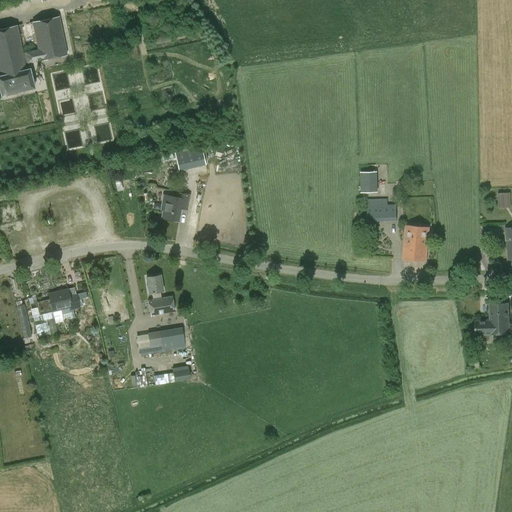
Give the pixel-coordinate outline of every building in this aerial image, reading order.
[(28,69),(26,69),(25,66),(66,55),(67,58),(119,47),(111,6),(59,17),(17,26),(17,25),(0,29),(0,70),(8,68),(15,93),(33,89),(28,69)] [(76,114),(60,118),(64,132),(80,127),(76,114)] [(201,147),(174,153),(178,171),(205,165),(201,147)] [(377,172),(360,173),(360,185),(360,193),(378,192),(377,172)] [(498,208),(510,208),(510,193),(504,193),(497,193),(498,203),(498,208)] [(182,194),(181,199),(163,196),(162,204),(164,204),(162,218),(178,221),(180,208),(187,210),(189,195),(182,194)] [(72,195),(48,200),(55,231),(67,229),(67,230),(81,227),(78,214),(83,212),(80,200),(74,201),(72,195)] [(368,222),(397,221),(396,205),(388,205),(387,199),(367,200),(368,222)] [(429,228),(406,226),(403,259),(426,261),(429,228)] [(161,298),(160,292),(162,292),(160,276),(146,278),(149,294),(152,294),(153,300),(147,301),(150,317),(175,312),(172,296),(161,298)] [(80,309),(76,294),(69,296),(67,289),(59,292),(59,294),(49,296),(54,318),(60,316),(59,310),(68,308),(69,311),(80,309)] [(489,304),(490,320),(475,321),(475,336),(490,336),(490,334),(509,334),(509,340),(511,339),(511,323),(508,324),(508,303),(489,304)] [(21,306),(28,337),(35,336),(28,305),(21,306)] [(139,354),(185,346),(181,327),(147,333),(149,347),(138,349),(139,354)] [(153,374),(153,382),(190,381),(189,366),(172,367),(173,373),(153,374)]
